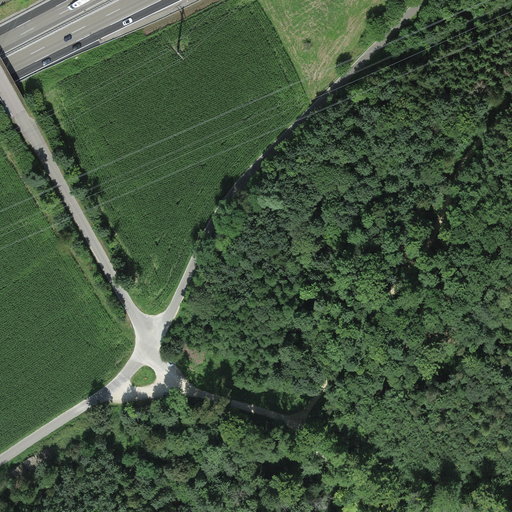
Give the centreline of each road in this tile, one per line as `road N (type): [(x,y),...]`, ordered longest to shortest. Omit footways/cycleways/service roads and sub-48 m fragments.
road 1 (unclassified): [(424,0),(227,199),(154,335)]
road 2 (track): [(298,423),(432,238),(484,128),(511,109)]
road 3 (track): [(154,335),(171,382),(298,423),(376,511)]
road 4 (residential): [(154,335),(0,79)]
road 5 (track): [(511,343),(435,360),(306,430)]
road 6 (unclassified): [(154,335),(113,389),(0,463)]
road 7 (track): [(347,76),(405,60),(511,6)]
road 8 (motorway): [(0,74),(112,15)]
